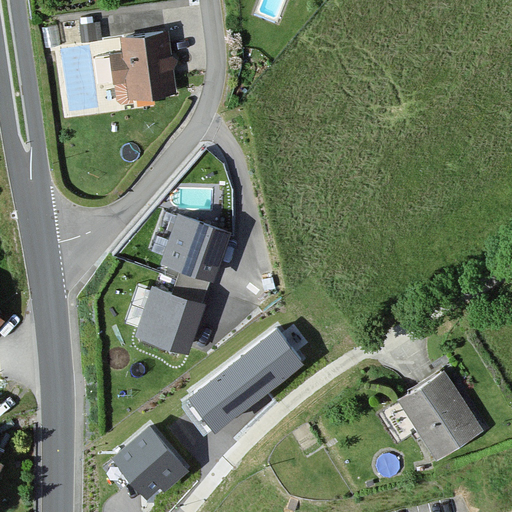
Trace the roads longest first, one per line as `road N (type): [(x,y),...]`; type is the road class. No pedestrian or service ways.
road 1 (residential): [(187,511),(299,393),(511,269)]
road 2 (residential): [(46,244),(102,230),(120,216),(199,122),(216,56),(209,0)]
road 3 (secondary): [(59,511),(58,363),(46,244)]
road 4 (secondary): [(46,244),(9,0)]
